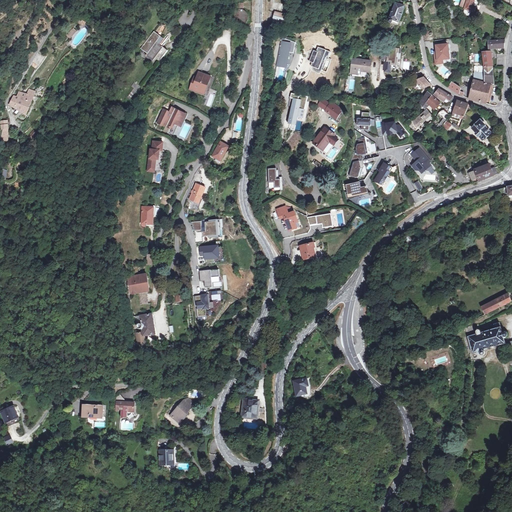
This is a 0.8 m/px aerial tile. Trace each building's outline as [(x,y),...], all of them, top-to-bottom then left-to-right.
[(391,23),(392,22),(393,20),(399,22),(405,5),(403,5),(404,0),(392,0),(390,6),(392,7),(393,4),(394,5),(388,22),(391,23)] [(465,0),(463,7),(465,7),(464,9),(465,9),(471,11),(474,12),(478,0),(465,0)] [(243,9),(238,8),(238,9),(234,11),(232,16),(233,21),(237,24),(241,25),(245,24),(248,21),(249,16),(249,13),(246,10),(243,9)] [(287,15),(275,13),(274,20),(286,22),(287,15)] [(77,34),(74,31),(68,38),(70,41),(77,34)] [(156,34),(142,46),(145,49),(144,50),(156,63),(167,53),(161,47),(165,44),(156,34)] [(281,39),(276,67),(285,68),(287,53),(293,54),(295,43),(281,39)] [(504,39),(489,40),(490,48),(504,47),(505,39),(504,39)] [(448,46),(437,47),(437,53),(434,53),(436,65),(443,64),(443,60),(450,59),(448,46)] [(400,49),(390,48),(390,49),(382,49),(381,58),(387,59),(385,71),(388,71),(388,67),(390,68),(390,65),(398,65),(398,58),(397,58),(397,52),(400,53),(400,49)] [(484,60),(485,67),(491,66),(491,61),(491,52),(483,52),(484,60)] [(354,60),(352,70),(359,71),(370,73),(372,63),(354,60)] [(446,79),(452,73),(443,65),(437,72),(446,79)] [(485,83),(486,82),(485,73),(475,72),(475,80),(470,98),(485,103),(487,100),(490,101),(492,92),(493,85),(490,85),(490,84),(485,83)] [(193,78),(188,90),(199,94),(200,91),(203,92),(207,82),(204,81),(205,77),(195,73),(193,78)] [(193,78),(190,77),(185,89),(188,90),(193,78)] [(421,78),(415,80),(411,84),(418,92),(422,88),(430,85),(424,77),(421,78)] [(123,96),(137,83),(131,78),(126,83),(128,86),(121,94),(123,96)] [(346,85),(346,92),(354,92),(354,80),(347,79),(347,85),(346,85)] [(459,94),(463,95),(464,92),(460,91),(461,88),(452,82),(449,87),(459,94)] [(434,95),(436,97),(437,95),(444,100),(447,97),(450,100),(453,97),(447,93),(439,88),(434,95)] [(27,115),(33,102),(36,93),(30,91),(28,95),(20,93),(18,97),(15,96),(11,105),(27,115)] [(425,108),(429,104),(427,102),(433,96),(427,92),(420,103),(425,108)] [(309,98),(293,94),(292,99),(295,100),(290,125),(297,126),(299,119),(304,120),(309,98)] [(435,98),(436,97),(434,95),(433,96),(427,102),(429,104),(434,109),(433,110),(434,111),(437,109),(435,107),(440,102),(435,98)] [(325,111),(329,105),(321,99),(316,105),(325,111)] [(467,110),(468,107),(468,105),(469,104),(458,100),(457,101),(453,112),(454,112),(453,116),(462,119),(467,110)] [(329,105),(325,111),(332,117),(333,118),(335,119),(336,119),(341,113),(338,111),(339,109),(331,103),(329,105)] [(163,110),(156,124),(162,127),(163,125),(169,128),(173,121),(180,125),(181,122),(180,121),(183,115),(171,109),(168,113),(163,110)] [(418,127),(420,125),(431,115),(427,109),(413,120),(418,127)] [(438,114),(445,118),(449,114),(444,110),(441,110),(438,114)] [(361,118),(358,118),(357,125),(362,125),(361,129),(369,129),(369,126),(371,126),(372,119),(370,119),(370,112),(362,112),(362,117),(361,118)] [(443,125),(448,129),(452,124),(447,120),(443,125)] [(491,133),(485,126),(486,125),(485,124),(486,124),(486,122),(484,120),(482,120),(481,121),(481,120),(472,128),(483,140),(491,133)] [(169,128),(166,134),(171,136),(176,126),(179,127),(180,125),(173,121),(169,128)] [(389,122),(381,123),(383,135),(388,134),(388,135),(393,134),(392,132),(397,131),(397,132),(400,137),(405,132),(399,125),(396,126),(395,122),(390,123),(389,122)] [(335,136),(336,135),(326,128),(314,144),(324,151),(331,142),(335,146),(340,139),(335,136)] [(294,149),(302,135),(296,131),(287,145),(294,149)] [(366,137),(359,138),(360,144),(358,144),(355,153),(355,155),(354,155),(352,160),(363,158),(362,154),(368,153),(366,137)] [(163,144),(153,142),(152,151),(150,150),(149,159),(147,168),(154,169),(155,160),(158,161),(159,154),(158,154),(158,152),(159,152),(160,149),(162,150),(163,144)] [(218,162),(227,147),(218,142),(209,157),(218,162)] [(420,149),(413,154),(418,161),(412,166),(416,170),(419,170),(424,171),(425,170),(428,170),(432,168),(428,163),(430,162),(420,149)] [(362,162),(354,163),(350,176),(356,178),(358,178),(361,168),(363,168),(362,162)] [(381,171),(375,180),(380,184),(383,179),(384,180),(392,169),(384,163),(380,168),(382,169),(381,171)] [(475,171),(477,178),(479,181),(498,174),(495,167),(491,168),(489,164),(474,170),(475,171)] [(277,169),(268,169),(269,183),(274,183),(274,188),(281,188),(281,180),(277,180),(277,169)] [(359,188),(358,182),(346,185),(348,193),(347,193),(352,192),(353,195),(362,193),(362,194),(368,193),(366,186),(362,187),(359,188)] [(197,203),(204,187),(194,183),(188,199),(197,203)] [(152,225),(152,208),(139,208),(139,225),(152,225)] [(280,221),(284,220),(288,230),(296,228),(295,223),(297,222),(294,212),(288,213),(286,209),(277,212),(280,221)] [(331,215),(308,218),(310,226),(322,224),(323,229),(333,227),(331,215)] [(201,222),(192,223),(195,231),(201,231),(201,222)] [(217,222),(206,223),(207,233),(202,233),(203,237),(218,236),(217,222)] [(408,234),(402,238),(403,239),(407,246),(413,241),(413,240),(408,234)] [(313,243),(300,246),(302,255),(301,255),(302,260),(315,257),(313,248),(314,248),(313,243)] [(220,247),(199,247),(200,257),(206,256),(206,259),(220,259),(220,247)] [(219,270),(200,271),(201,281),(206,281),(206,287),(220,286),(219,270)] [(129,295),(138,294),(148,292),(149,292),(146,275),(138,276),(126,278),(129,295)] [(148,305),(148,292),(138,294),(139,306),(148,305)] [(486,305),(490,313),(511,303),(507,295),(486,305)] [(208,296),(195,297),(196,302),(197,301),(198,310),(210,309),(208,296)] [(485,315),(490,313),(486,305),(481,307),(485,315)] [(146,349),(146,344),(145,337),(150,336),(156,334),(152,315),(140,317),(141,325),(136,326),(136,324),(133,325),(137,342),(144,348),(146,349)] [(131,319),(133,325),(136,324),(136,326),(141,325),(140,317),(131,319)] [(484,356),(484,355),(485,355),(485,354),(485,353),(485,352),(485,351),(484,350),(506,344),(504,339),(506,338),(507,338),(507,337),(508,337),(508,336),(508,335),(508,334),(508,333),(507,333),(506,332),(505,332),(504,332),(503,333),(499,323),(493,325),(494,330),(481,333),(480,332),(479,331),(478,331),(478,330),(477,330),(476,331),(473,325),(464,327),(473,354),(478,352),(479,354),(480,354),(481,354),(481,355),(482,355),(482,356),(483,356),(484,356)] [(305,394),(305,386),(310,386),(309,377),(293,379),(294,395),(305,394)] [(123,413),(123,421),(124,420),(126,420),(126,419),(129,419),(129,415),(136,415),(136,405),(125,405),(126,402),(120,396),(115,401),(115,413),(123,413)] [(189,400),(184,402),(193,408),(195,405),(189,400)] [(256,421),(259,404),(245,401),(242,418),(256,421)] [(188,414),(193,408),(184,402),(172,418),(182,426),(190,416),(188,414)] [(18,416),(13,405),(1,411),(5,422),(18,416)] [(102,419),(102,407),(95,408),(95,409),(84,409),(84,419),(102,419)] [(10,435),(3,437),(7,446),(13,443),(10,435)] [(172,456),(173,456),(173,451),(159,451),(159,466),(172,466),(172,456)]
